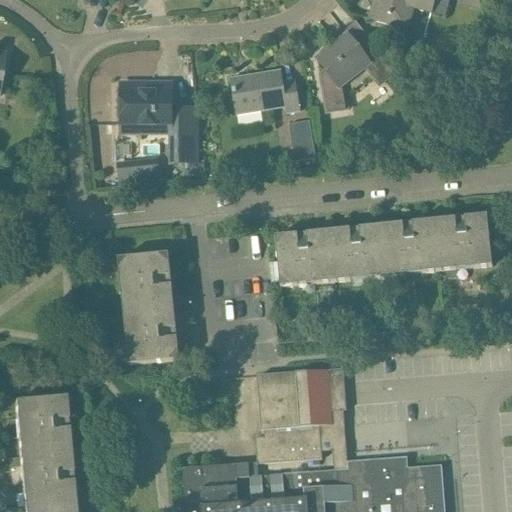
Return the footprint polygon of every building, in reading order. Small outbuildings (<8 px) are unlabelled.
[(435,0),(374,0),(369,20),(404,29),(409,8),(431,14),(435,0)] [(489,0),(462,0),(460,6),(485,14),(489,0)] [(358,48),(347,35),(316,60),(326,72),(320,76),(326,114),(347,111),(343,87),(366,69),(380,87),(395,74),(368,40),(358,48)] [(283,86),(281,73),(231,80),(237,115),(286,107),(287,114),(300,112),(296,83),(283,86)] [(141,87),(121,87),(121,127),(155,127),(155,135),(170,134),(170,165),(198,165),(197,111),(171,111),(171,92),(141,93),(141,87)] [(309,123),(289,127),(295,164),(315,160),(309,123)] [(158,165),(144,167),(145,183),(159,182),(158,165)] [(126,185),(124,169),(118,169),(119,185),(126,185)] [(488,219),(434,225),(439,275),(493,270),(488,219)] [(434,225),(382,230),(387,280),(439,275),(434,225)] [(330,235),(335,285),(387,280),(382,230),(330,235)] [(335,285),(330,235),(277,240),(282,291),(335,285)] [(118,262),(123,315),(174,310),(169,257),(118,262)] [(179,363),(174,310),(123,315),(128,368),(179,363)] [(346,413),(343,372),(258,379),(263,440),(256,440),(258,466),(323,461),(320,429),(333,428),(332,414),(346,413)] [(15,405),(19,458),(71,454),(67,401),(15,405)] [(23,510),(76,506),(71,454),(19,458),(23,510)] [(409,470),(408,459),(334,465),(334,473),(289,476),(258,478),(256,466),(235,467),(182,471),(184,504),(204,503),(205,510),(202,510),(202,511),(446,511),(443,468),(409,470)]
